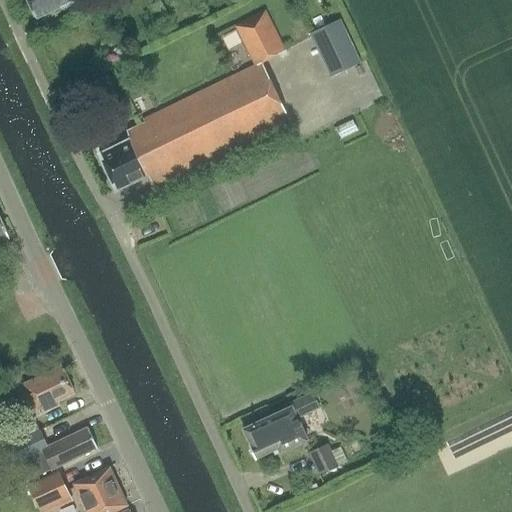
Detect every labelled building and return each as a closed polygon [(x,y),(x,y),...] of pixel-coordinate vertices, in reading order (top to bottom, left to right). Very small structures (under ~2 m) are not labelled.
[(27,0),(37,20),(61,8),(68,11),(77,7),(79,0),(27,0)] [(126,129),(131,140),(100,155),(117,192),(149,178),(154,186),(290,120),(262,63),(286,51),(266,9),(238,24),(236,25),(256,65),(144,119),(145,120),(126,129)] [(341,18),(308,33),(330,77),(362,62),(341,18)] [(0,243),(10,239),(0,216),(0,243)] [(61,406),(59,402),(75,394),(63,367),(38,378),(23,385),(22,381),(0,390),(0,408),(26,397),(36,417),(61,406)] [(293,407),(244,430),(252,446),(250,447),(256,459),(279,449),(281,453),(309,440),(298,418),(320,408),(313,393),(291,404),(293,407)] [(0,434),(6,447),(40,431),(34,419),(0,434)] [(38,477),(52,470),(98,449),(89,429),(48,447),(40,431),(6,447),(14,465),(42,452),(43,454),(30,461),(38,477)] [(339,466),(328,444),(309,453),(320,475),(339,466)] [(0,449),(0,457),(8,453),(5,447),(0,449)] [(74,486),(85,511),(114,511),(128,506),(110,469),(74,486)] [(30,486),(41,511),(51,511),(74,502),(60,472),(30,486)]
